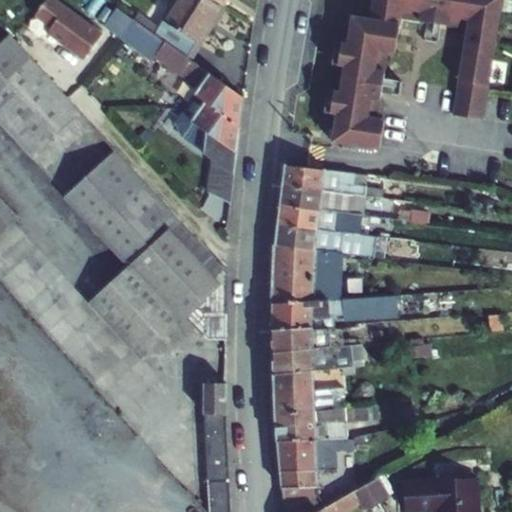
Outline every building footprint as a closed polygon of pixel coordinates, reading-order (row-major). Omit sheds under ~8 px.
[(54,0),(46,0),(36,15),(52,27),(48,33),(85,59),(102,34),(54,0)] [(176,0),(155,34),(165,42),(190,60),(200,43),(196,41),(209,21),(213,23),(224,5),(216,0),(176,0)] [(373,0),(370,19),(352,16),(348,44),(335,42),(332,64),(344,66),(340,92),(328,90),(324,112),(337,114),(333,142),(380,149),(385,119),(377,118),(380,98),(371,97),(375,71),(384,72),(387,52),(395,53),(400,17),(420,20),(421,11),(448,15),(447,25),(466,28),(453,114),(483,119),(502,0),(373,0)] [(133,19),(117,8),(104,25),(120,37),(133,19)] [(448,15),(421,11),(420,20),(447,25),(448,15)] [(133,19),(120,37),(153,60),(155,56),(165,42),(155,34),(133,19)] [(81,111),(12,35),(0,45),(0,120),(32,155),(81,111)] [(243,98),(190,60),(165,42),(155,56),(200,88),(195,95),(240,126),(243,98)] [(384,72),(375,71),(371,97),(380,98),(384,72)] [(195,95),(176,123),(182,137),(213,159),(209,193),(231,204),(240,126),(195,95)] [(223,268),(116,150),(68,194),(133,264),(183,319),(184,320),(186,318),(197,307),(202,312),(202,334),(207,340),(227,340),(227,273),(223,268)] [(283,187),(365,197),(365,196),(383,198),(384,190),(366,188),(368,175),(285,165),(283,187)] [(283,187),(280,205),(362,215),(365,197),(283,187)] [(0,233),(16,219),(0,200),(0,233)] [(278,225),(360,235),(362,215),(280,205),(278,225)] [(340,253),(375,258),(377,236),(360,235),(278,225),(275,244),(340,253)] [(377,236),(375,258),(385,259),(387,237),(377,236)] [(275,244),(272,303),(338,299),(340,253),(275,244)] [(183,319),(133,264),(90,303),(141,358),(183,319)] [(338,299),(272,303),(271,330),(312,327),(335,326),(334,316),(342,315),(343,320),(399,316),(397,297),(397,295),(338,299)] [(397,297),(399,316),(412,315),(411,296),(397,297)] [(197,307),(186,318),(202,334),(202,312),(197,307)] [(312,327),(271,330),(272,353),(332,347),(330,330),(335,329),(335,326),(312,327)] [(351,345),(353,365),(365,364),(363,344),(351,345)] [(332,347),(272,353),(273,374),(314,369),(353,365),(351,345),(332,347)] [(273,374),(275,414),(331,409),(331,396),(345,395),(344,388),(315,391),(314,369),(273,374)] [(231,511),(227,414),(227,384),(205,384),(204,417),(209,511),(231,511)] [(275,414),(277,441),(347,439),(347,422),(378,418),(376,407),(356,410),(355,407),(331,409),(275,414)] [(284,511),(316,511),(325,507),(318,494),(317,470),(337,469),(336,450),(354,449),(354,439),(347,439),(277,441),(284,511)] [(316,511),(345,511),(359,504),(363,511),(388,496),(377,477),(325,507),(316,511)] [(478,511),(477,478),(404,481),(405,511),(406,511),(436,510),(436,511),(478,511)]
